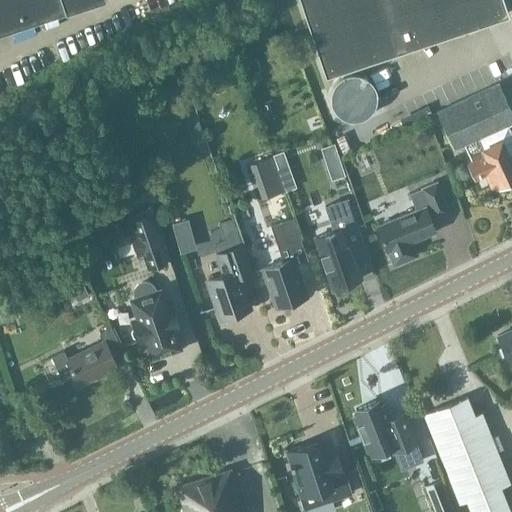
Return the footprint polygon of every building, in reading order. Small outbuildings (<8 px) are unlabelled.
[(0,0),(0,34),(104,0),(0,0)] [(300,0),(326,75),(431,39),(431,40),(502,16),(509,13),(504,0),(300,0)] [(256,59),(245,63),(249,74),(260,70),(256,59)] [(511,155),(509,157),(501,141),(484,148),(479,137),(511,122),(511,113),(498,83),(436,112),(454,149),(464,144),(472,161),(468,163),(475,179),(486,174),(491,187),(499,183),(500,185),(502,184),(507,187),(511,184),(511,155)] [(289,106),(298,133),(321,125),(312,98),(289,106)] [(196,111),(184,116),(192,138),(204,134),(196,111)] [(300,158),(310,155),(305,135),(295,138),(300,158)] [(315,170),(337,165),(331,142),(309,147),(315,170)] [(283,151),(273,155),(278,169),(288,165),(283,151)] [(273,156),(252,164),(259,183),(280,176),(277,169),(273,156)] [(278,169),(277,169),(280,176),(285,191),(296,187),(288,165),(278,169)] [(394,265),(417,256),(411,242),(436,232),(431,219),(434,217),(435,218),(449,211),(438,182),(423,188),(410,193),(416,210),(377,225),(388,251),(389,251),(394,265)] [(334,231),(316,237),(333,289),(355,281),(361,279),(351,249),(364,245),(348,199),(326,206),(334,231)] [(134,221),(139,234),(132,236),(139,257),(146,255),(150,268),(165,263),(149,216),(134,221)] [(264,268),(277,307),(306,297),(295,265),(308,260),(294,218),(271,226),(283,262),(264,268)] [(187,223),(174,226),(181,251),(194,247),(187,223)] [(209,280),(222,318),(250,309),(239,277),(251,273),(242,245),(217,254),(224,275),(209,280)] [(76,270),(65,275),(70,286),(81,281),(76,270)] [(177,330),(170,309),(166,310),(160,292),(157,293),(156,289),(153,285),(150,283),(146,282),(142,282),(138,284),(136,288),(135,292),(135,296),(136,300),(133,301),(140,319),(132,322),(139,343),(147,340),(153,357),(158,355),(163,356),(170,353),(173,350),(179,348),(173,331),(177,330)] [(10,299),(0,302),(0,322),(10,319),(8,312),(14,310),(10,299)] [(74,373),(79,384),(104,372),(105,375),(118,369),(111,355),(122,350),(111,328),(100,333),(104,341),(68,359),(64,351),(52,357),(63,379),(74,373)] [(511,329),(498,336),(510,365),(511,363),(511,329)] [(468,397),(424,414),(460,503),(467,500),(471,511),(510,511),(500,487),(510,483),(482,413),(475,416),(468,397)] [(405,415),(389,420),(384,405),(380,407),(378,401),(356,408),(358,414),(354,415),(367,455),(390,448),(392,453),(415,446),(405,415)] [(286,450),(303,498),(330,488),(333,498),(352,492),(335,446),(321,451),(316,440),(286,450)] [(244,511),(230,469),(176,487),(184,511),(244,511)] [(454,511),(442,480),(426,487),(436,511),(454,511)]
